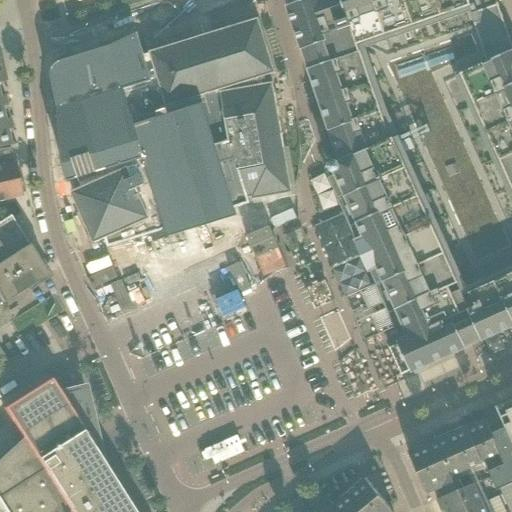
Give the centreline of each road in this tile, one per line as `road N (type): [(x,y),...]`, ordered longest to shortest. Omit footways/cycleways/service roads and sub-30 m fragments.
road 1 (unclassified): [(178,507),(86,299)]
road 2 (residential): [(355,429),(178,507)]
road 3 (residential): [(35,58),(212,0)]
road 4 (residential): [(511,361),(355,429)]
